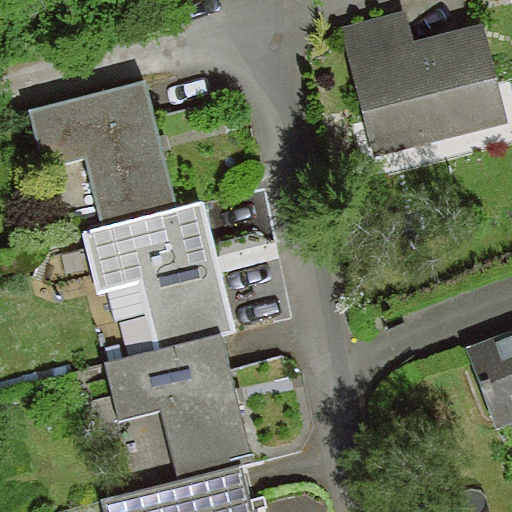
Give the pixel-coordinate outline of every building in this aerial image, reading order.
[(410,17),(350,33),(382,157),(511,124),(487,31),(418,49),(410,17)] [(184,215),(151,86),(35,117),(49,171),(91,161),(109,232),(184,215)] [(242,338),(210,208),(184,215),(109,232),(88,238),(103,297),(148,286),(167,357),(227,342),(242,338)] [(184,487),(248,471),(259,468),(227,342),(167,357),(113,370),(126,426),(169,415),(184,487)] [(511,342),(474,357),(501,432),(511,428),(511,342)] [(258,511),(248,471),(184,487),(110,506),(110,511),(258,511)]
